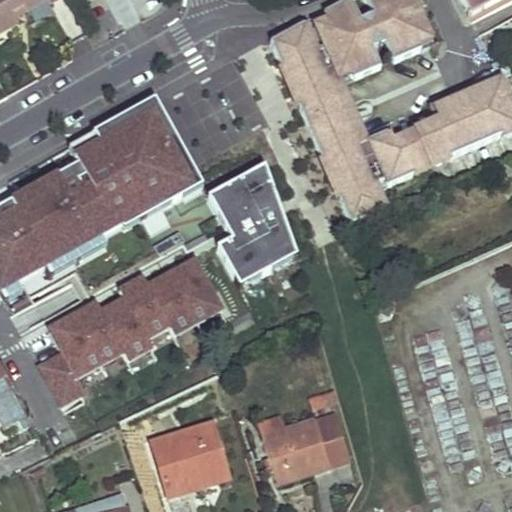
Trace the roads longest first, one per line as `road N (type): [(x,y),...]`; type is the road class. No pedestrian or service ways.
road 1 (residential): [(204,16),(0,128)]
road 2 (unknown): [(0,496),(125,436)]
